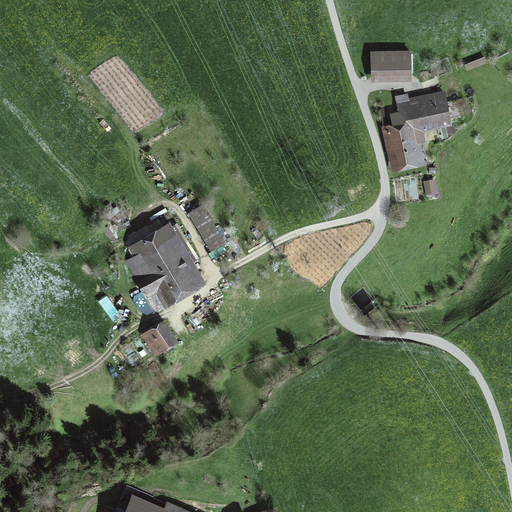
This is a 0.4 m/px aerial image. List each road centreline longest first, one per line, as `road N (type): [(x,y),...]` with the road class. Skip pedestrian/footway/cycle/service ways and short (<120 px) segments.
road 1 (track): [(511,485),(492,407),(468,362),(435,340),(356,328),(336,307),(336,285),(377,233),(385,194),(329,0)]
road 2 (track): [(0,410),(94,366),(126,333),(190,302),(233,266),(289,238),(384,209)]
